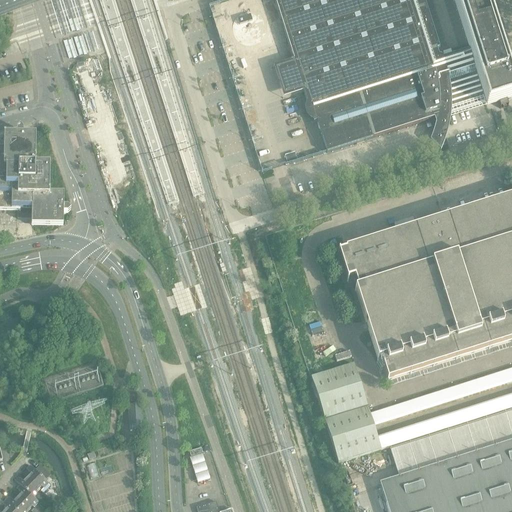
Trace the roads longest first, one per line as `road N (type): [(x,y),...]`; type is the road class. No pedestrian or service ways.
road 1 (unclassified): [(511,141),(236,227),(169,12)]
road 2 (track): [(322,511),(238,226)]
road 3 (tertiary): [(177,511),(167,404),(129,286),(107,257),(82,245)]
road 4 (tertiary): [(71,265),(108,289),(122,317),(152,416),(159,511)]
road 5 (unclassified): [(82,245),(88,220),(48,115)]
